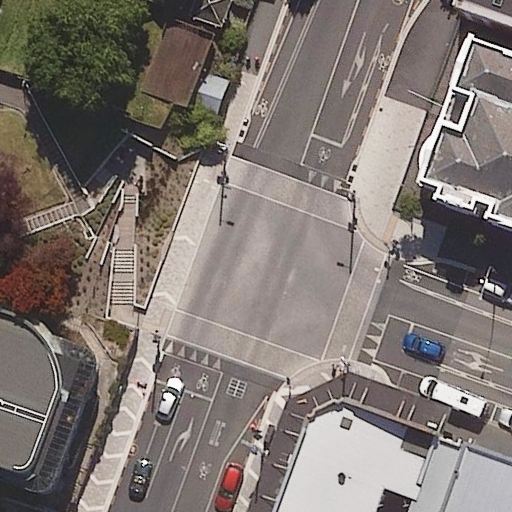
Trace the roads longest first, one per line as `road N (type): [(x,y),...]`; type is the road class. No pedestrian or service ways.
road 1 (secondary): [(361,0),(267,258)]
road 2 (secondary): [(267,258),(173,511)]
road 3 (tertiary): [(511,348),(267,258)]
